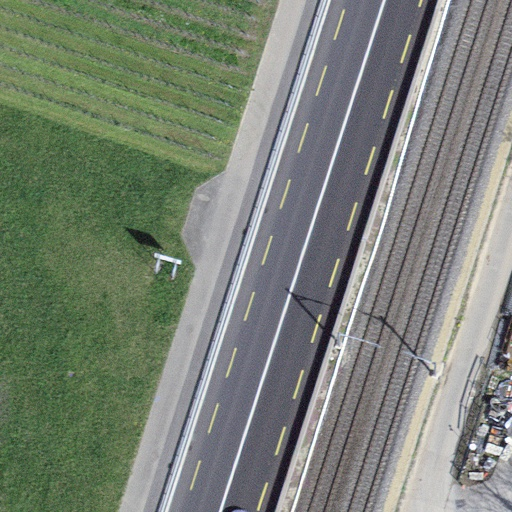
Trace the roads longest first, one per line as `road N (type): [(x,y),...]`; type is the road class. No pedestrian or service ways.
road 1 (unclassified): [(306,0),(142,511)]
road 2 (primary): [(380,0),(217,511)]
road 3 (unclassified): [(426,511),(511,238)]
